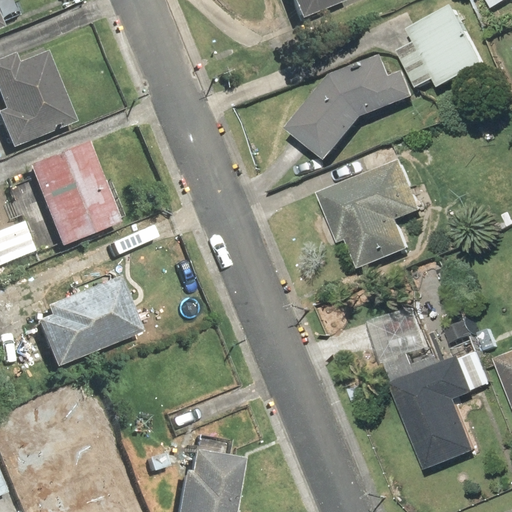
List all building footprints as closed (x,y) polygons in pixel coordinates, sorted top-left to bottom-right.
[(348,0),(291,0),(300,19),(348,0)] [(13,55),(0,60),(0,98),(4,110),(0,111),(0,123),(10,150),(75,125),(46,52),(16,64),(13,55)] [(387,57),(338,76),(295,130),(336,163),(372,118),(420,100),(411,74),(396,80),(387,57)] [(85,144),(27,167),(60,247),(117,224),(85,144)] [(407,163),(327,195),(347,245),(352,243),(364,270),(414,249),(403,222),(427,212),(407,163)] [(0,231),(0,263),(27,252),(16,225),(0,231)] [(55,368),(142,332),(118,276),(45,306),(49,315),(35,321),(55,368)] [(511,392),(511,354),(499,360),(511,392)] [(467,358),(398,384),(432,473),(482,454),(461,401),(481,393),(467,358)] [(1,420),(39,511),(117,511),(67,392),(1,420)] [(233,511),(242,460),(193,453),(190,473),(183,472),(176,511),(233,511)]
